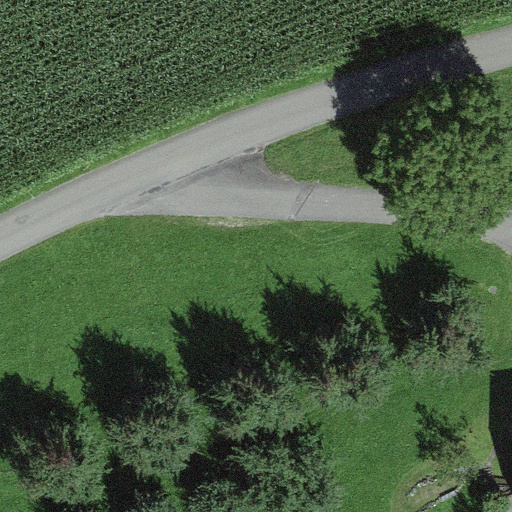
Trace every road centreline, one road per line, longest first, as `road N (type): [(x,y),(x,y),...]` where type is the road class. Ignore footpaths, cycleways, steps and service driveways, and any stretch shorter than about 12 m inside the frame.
road 1 (unclassified): [(511,49),(352,91),(0,240)]
road 2 (track): [(511,227),(464,213),(248,196),(221,185),(195,151)]
